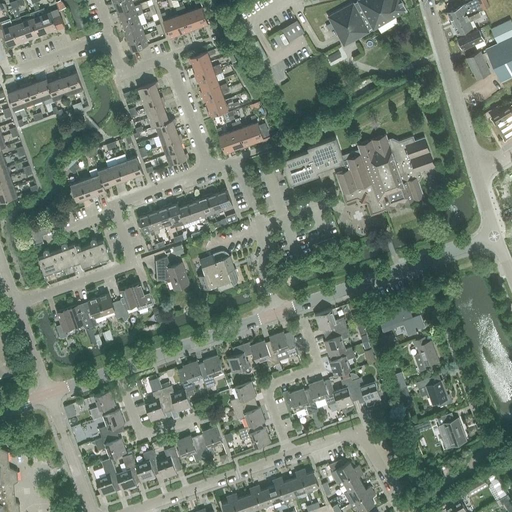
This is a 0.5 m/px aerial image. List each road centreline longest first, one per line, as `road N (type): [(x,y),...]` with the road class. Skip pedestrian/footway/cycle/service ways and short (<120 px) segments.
road 1 (residential): [(427,261),(489,449),(452,474),(416,456),(357,285)]
road 2 (residential): [(17,307),(130,263),(117,206),(210,171)]
road 3 (residential): [(299,305),(317,367),(264,386),(289,454)]
road 4 (residential): [(210,171),(238,164),(267,251),(263,272),(277,313)]
road 5 (tertiary): [(477,176),(427,0)]
road 6 (unclassified): [(117,369),(277,313)]
road 7 (residential): [(406,511),(359,435),(289,454)]
road 8 (residential): [(117,369),(142,436),(197,417)]
road 9 (residential): [(90,511),(46,394)]
road 10 (residential): [(210,171),(167,57)]
